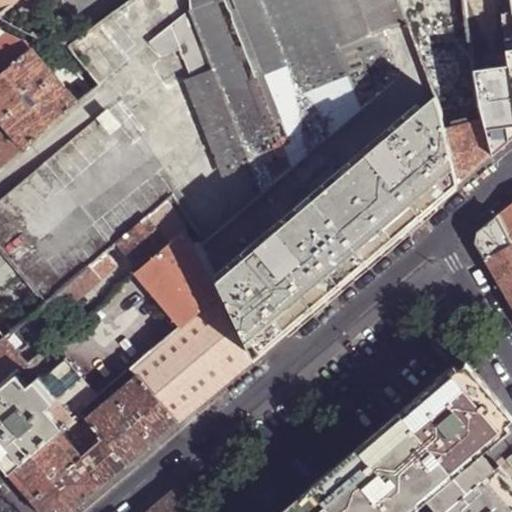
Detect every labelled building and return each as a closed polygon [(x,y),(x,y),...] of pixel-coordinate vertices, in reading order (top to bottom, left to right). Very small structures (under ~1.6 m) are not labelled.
[(0,0),(0,13),(3,14),(5,16),(24,0),(0,0)] [(253,167),(264,195),(421,62),(396,0),(191,0),(193,10),(193,11),(153,44),(165,59),(184,55),(196,84),(218,76),(253,167)] [(443,0),(425,0),(423,2),(448,45),(473,30),(456,0),(443,0)] [(511,142),(511,0),(511,5),(511,68),(511,69),(474,74),(478,105),(482,122),(492,159),(510,144),(511,142)] [(0,79),(36,50),(37,49),(2,30),(0,32),(0,79)] [(79,107),(94,94),(62,55),(37,49),(36,50),(79,107)] [(0,172),(79,107),(36,50),(0,79),(0,121),(9,131),(0,138),(0,172)] [(219,282),(224,292),(256,358),(287,333),(421,219),(435,207),(457,188),(442,128),(438,108),(421,62),(264,195),(287,225),(243,262),(219,282)] [(253,167),(218,76),(196,84),(187,88),(222,179),(253,167)] [(113,112),(0,204),(0,248),(46,305),(91,268),(106,255),(119,244),(168,204),(173,200),(120,123),(113,112)] [(492,159),(482,122),(442,128),(457,188),(476,173),(492,159)] [(264,195),(202,246),(219,282),(243,262),(287,225),(264,195)] [(496,216),(511,245),(511,203),(508,207),(496,216)] [(168,204),(119,244),(142,272),(187,233),(168,204)] [(511,303),(511,305),(511,245),(496,216),(475,232),(474,242),(497,281),(511,303)] [(218,297),(187,233),(142,272),(138,275),(183,326),(218,297)] [(106,255),(91,268),(102,282),(117,269),(106,255)] [(46,305),(40,311),(51,324),(102,282),(91,268),(46,305)] [(221,295),(218,297),(250,364),(253,361),(256,358),(224,292),(221,295)] [(250,364),(218,297),(183,326),(133,369),(140,377),(179,423),(212,395),(250,364)] [(0,344),(0,391),(19,375),(28,367),(6,339),(0,344)] [(64,428),(99,398),(67,361),(47,378),(39,379),(36,381),(55,404),(48,410),(64,428)] [(286,511),(402,511),(421,496),(434,511),(511,511),(511,452),(504,459),(511,468),(511,479),(507,483),(478,448),(510,421),(497,397),(496,397),(484,383),(465,361),(445,378),(370,442),(293,507),(286,511)] [(19,375),(0,391),(0,460),(10,474),(59,432),(64,428),(48,410),(55,404),(36,381),(29,387),(24,381),(19,375)] [(140,377),(115,397),(154,444),(165,435),(179,423),(140,377)] [(115,397),(87,421),(104,441),(127,468),(129,465),(154,444),(115,397)] [(82,459),(59,432),(10,474),(21,486),(33,501),(82,459)] [(127,468),(104,441),(82,459),(33,501),(41,510),(42,511),(74,511),(125,469),(127,468)] [(145,511),(196,511),(174,489),(145,511)]
